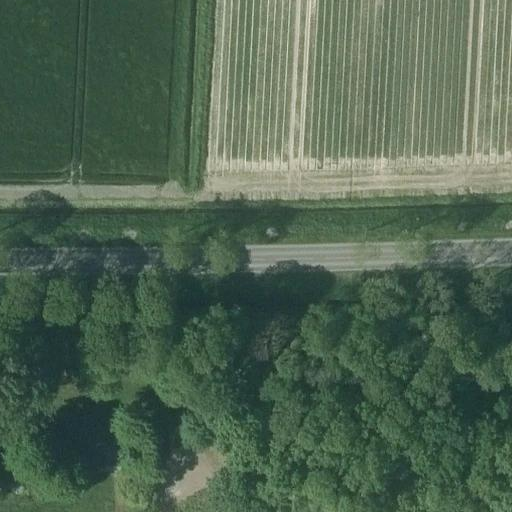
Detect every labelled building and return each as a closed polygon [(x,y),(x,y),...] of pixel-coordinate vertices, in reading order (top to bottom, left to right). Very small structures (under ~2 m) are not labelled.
[(194,436),(201,446),(218,435),(211,424),(194,436)] [(225,446),(218,435),(201,446),(208,457),(225,446)] [(232,456),(225,446),(208,457),(215,468),(232,456)] [(232,456),(215,468),(222,478),(239,467),(232,456)] [(237,501),(258,496),(255,485),(235,490),(237,501)]
